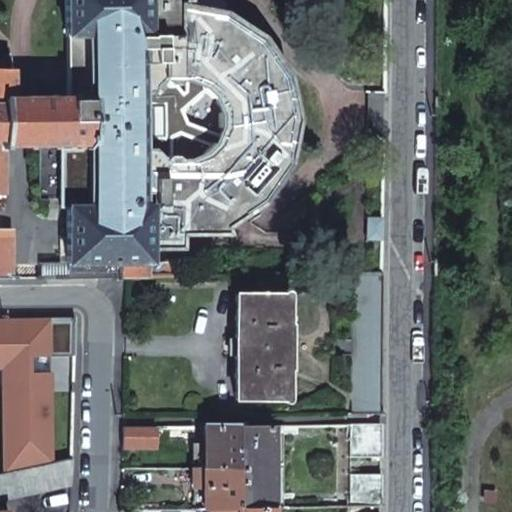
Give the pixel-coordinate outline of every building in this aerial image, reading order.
[(73,98),(74,145),(75,206),(65,206),(66,261),(66,265),(147,264),(148,263),(148,250),(179,249),(179,235),(226,235),(224,228),(235,221),(232,217),(247,206),(250,211),(261,203),(270,193),(266,190),(282,172),(285,175),(295,165),(294,152),(290,152),(289,135),(294,135),(294,120),(291,107),(286,108),(282,87),(287,86),(284,73),(277,62),(273,64),(263,49),(267,47),(259,35),(248,28),(245,32),(230,22),(233,18),(222,11),(216,11),(218,6),(202,0),(63,0),(64,37),(73,37),(73,98)] [(11,57),(0,56),(0,68),(10,69),(11,57)] [(9,99),(10,69),(0,68),(0,102),(0,99),(9,99)] [(0,142),(0,145),(5,145),(74,145),(73,98),(9,99),(0,99),(0,102),(0,142)] [(9,231),(0,230),(0,278),(10,279),(9,231)] [(39,279),(66,278),(66,265),(66,261),(39,262),(39,279)] [(147,264),(66,265),(66,278),(147,277),(147,264)] [(351,274),(350,414),(380,414),(381,274),(351,274)] [(234,295),(234,399),(281,399),(281,364),(287,364),(287,329),(286,329),(286,324),(281,324),(281,295),(234,295)] [(48,356),(73,355),(74,317),(0,318),(0,366),(2,366),(4,473),(50,463),(49,372),(48,372),(48,356)] [(202,425),(203,468),(234,468),(234,426),(202,425)] [(234,468),(233,508),(269,507),(270,425),(234,426),(234,468)] [(365,459),(381,459),(380,426),(348,425),(349,459),(365,459)] [(122,436),(122,447),(154,446),(155,426),(122,426),(122,436)] [(170,426),(170,440),(190,440),(190,426),(170,426)] [(4,473),(0,473),(0,500),(70,486),(71,458),(50,463),(4,473)] [(192,488),(192,509),(209,508),(233,508),(234,468),(203,468),(191,468),(192,488)] [(349,473),(349,505),(379,505),(380,474),(349,473)]
